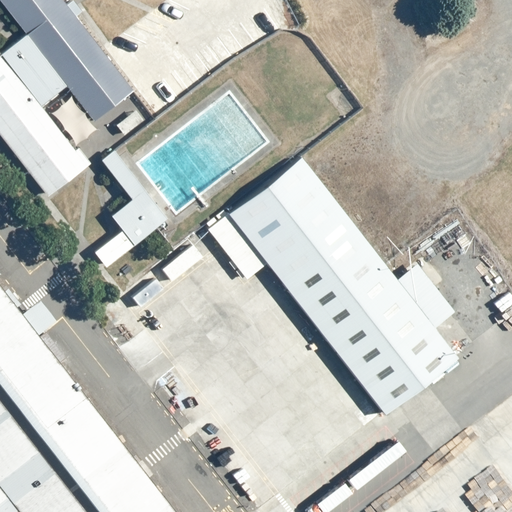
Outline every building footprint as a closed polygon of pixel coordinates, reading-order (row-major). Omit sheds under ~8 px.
[(113,83),(49,0),(0,0),(0,13),(75,112),(113,83)] [(65,159),(0,74),(0,153),(27,189),(65,159)] [(141,118),(133,106),(112,122),(120,134),(141,118)] [(284,147),(87,297),(244,502),(441,351),(284,147)] [(109,152),(99,161),(128,197),(105,216),(129,244),(162,217),(109,152)] [(0,511),(150,511),(0,316),(0,511)]
